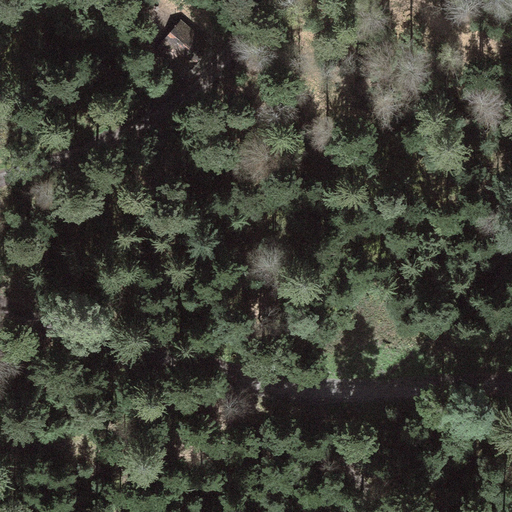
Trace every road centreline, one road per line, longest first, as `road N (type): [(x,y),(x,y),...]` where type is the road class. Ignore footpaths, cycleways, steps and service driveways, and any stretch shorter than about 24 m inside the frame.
road 1 (track): [(0,305),(41,324),(296,388),(511,379)]
road 2 (track): [(0,177),(133,130),(174,105),(214,73),(263,0)]
